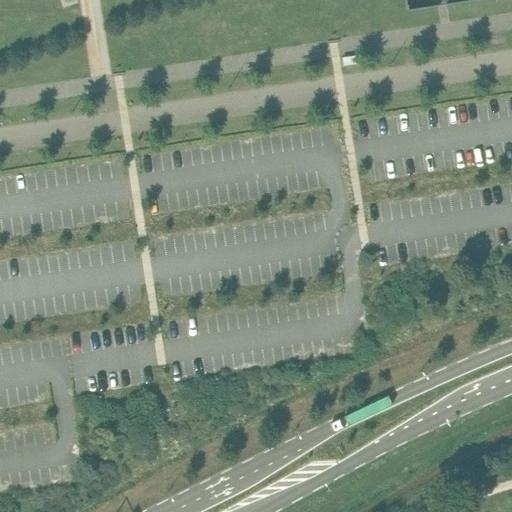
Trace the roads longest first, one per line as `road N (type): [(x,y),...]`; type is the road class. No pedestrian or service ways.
road 1 (unclassified): [(0,140),(511,62)]
road 2 (primary): [(511,347),(327,430),(173,511)]
road 3 (primary): [(255,511),(511,386)]
